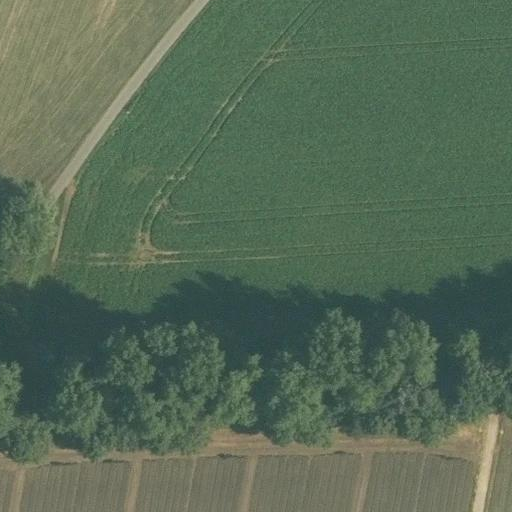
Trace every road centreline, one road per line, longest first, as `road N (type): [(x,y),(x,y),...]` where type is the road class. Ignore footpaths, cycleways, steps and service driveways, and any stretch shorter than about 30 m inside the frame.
road 1 (unclassified): [(0,417),(499,399)]
road 2 (unclassified): [(215,0),(69,170),(0,277)]
road 3 (track): [(38,413),(21,393),(22,359),(69,170)]
